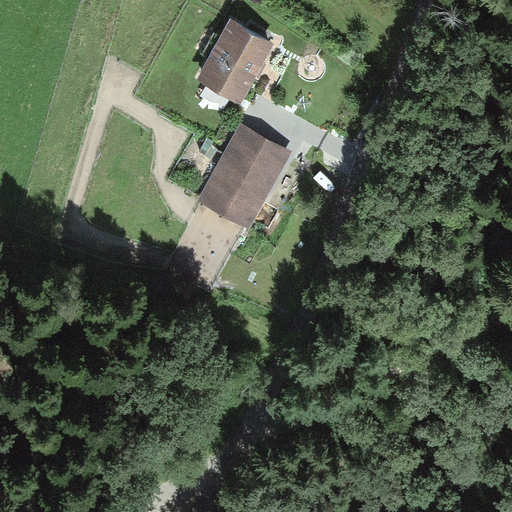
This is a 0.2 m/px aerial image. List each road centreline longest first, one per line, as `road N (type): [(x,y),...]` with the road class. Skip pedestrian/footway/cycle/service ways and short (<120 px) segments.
road 1 (unclassified): [(238,445),(312,296),(422,0)]
road 2 (track): [(511,311),(238,445),(121,511)]
